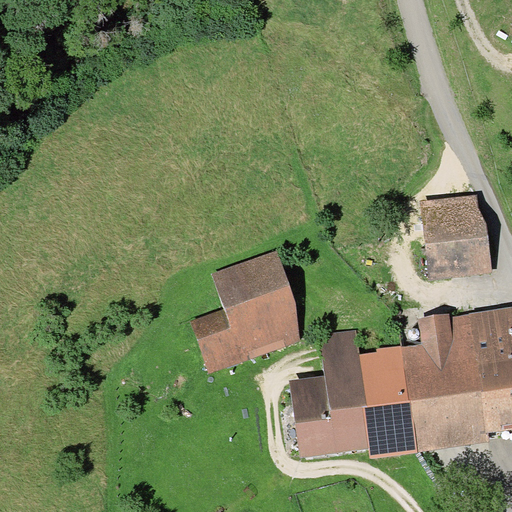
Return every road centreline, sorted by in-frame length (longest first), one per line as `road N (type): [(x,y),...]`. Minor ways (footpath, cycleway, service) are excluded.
road 1 (unclassified): [(511,241),(447,108),(412,0)]
road 2 (track): [(273,377),(280,440),(296,468),(365,470),(419,511)]
